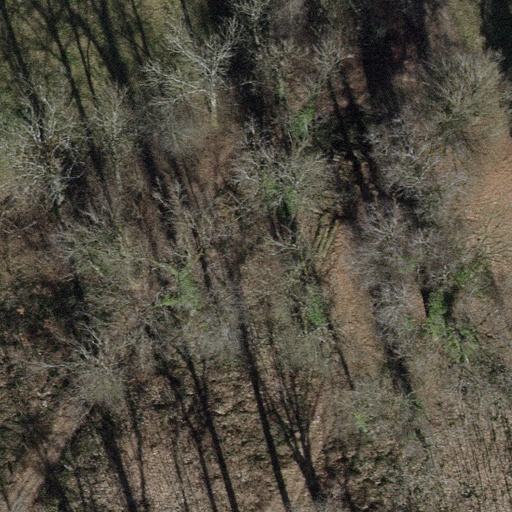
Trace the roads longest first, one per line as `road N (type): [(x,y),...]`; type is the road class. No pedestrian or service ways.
road 1 (track): [(462,116),(324,96),(250,146),(182,215),(87,396)]
road 2 (track): [(462,116),(511,255)]
